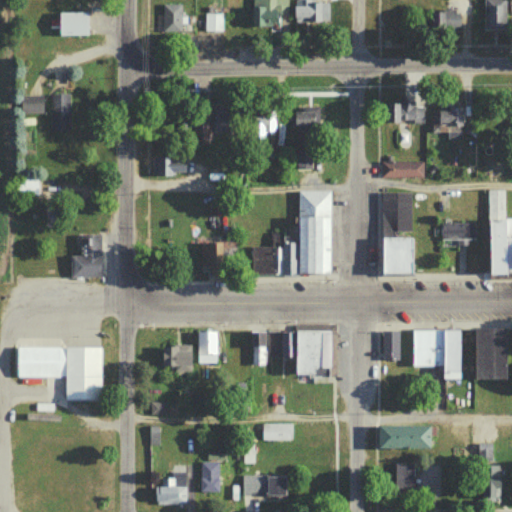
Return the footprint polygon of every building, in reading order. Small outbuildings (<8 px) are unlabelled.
[(286,0),(252,0),(253,28),(276,28),(276,16),(287,15),(286,0)] [(328,11),(319,11),(319,1),(310,1),(309,0),(293,0),(293,21),(328,22),(328,11)] [(504,0),(482,0),(483,29),(505,29),(504,0)] [(162,33),(195,33),(195,15),(180,15),(180,4),(162,4),(162,33)] [(431,11),(431,29),(458,29),(458,11),(431,11)] [(58,35),(86,35),(86,12),(58,12),(58,35)] [(221,31),(221,14),(204,14),(204,31),(221,31)] [(49,92),(49,129),(69,129),(69,92),(49,92)] [(20,114),(42,114),(42,95),(20,95),(20,114)] [(423,101),(385,101),(385,123),(423,123),(423,101)] [(447,137),(460,137),(460,107),(436,107),(436,128),(447,128),(447,137)] [(292,108),(292,127),(317,127),(317,108),(292,108)] [(266,145),(266,130),(273,130),(273,113),(249,113),(249,145),(266,145)] [(200,143),(230,143),(230,120),(200,120),(200,143)] [(296,168),(310,168),(310,138),(296,138),(296,168)] [(161,176),(184,176),(184,157),(161,157),(161,176)] [(380,177),(421,177),(421,161),(380,161),(380,177)] [(36,196),(36,178),(14,178),(14,196),(36,196)] [(487,190),(488,273),(511,273),(511,218),(503,218),(503,190),(487,190)] [(328,191),(296,191),(296,241),(281,241),(281,234),(270,234),(270,247),(251,247),(251,274),(328,274),(328,191)] [(380,192),(380,232),(409,232),(409,192),(380,192)] [(99,235),(79,235),(79,256),(69,256),(69,277),(99,277),(99,235)] [(379,237),(379,274),(409,274),(409,237),(379,237)] [(200,242),(200,267),(206,267),(206,275),(223,275),(223,258),(234,258),(234,242),(200,242)] [(504,379),(504,328),(472,328),(472,379),(504,379)] [(458,330),(411,330),(411,366),(441,366),(441,379),(458,379),(458,330)] [(293,331),(293,375),(333,375),(333,331),(293,331)] [(215,332),(196,332),(196,364),(215,364),(215,332)] [(251,332),(251,366),(263,366),(263,332),(251,332)] [(266,357),(290,357),(290,332),(266,332),(266,357)] [(381,360),(398,360),(398,332),(381,332),(381,360)] [(15,378),(64,378),(64,400),(99,400),(99,348),(15,347),(15,378)] [(160,347),(160,369),(189,369),(189,347),(160,347)] [(149,415),(167,415),(167,402),(149,402),(149,415)] [(378,423),(429,423),(429,446),(378,446),(378,423)] [(261,440),(291,440),(291,424),(261,424),(261,440)] [(499,502),(499,463),(489,463),(489,444),(478,444),(478,502),(499,502)] [(218,462),(199,462),(199,493),(218,493),(218,462)] [(394,462),(395,497),(410,497),(410,462),(394,462)] [(259,496),(259,476),(242,476),(242,496),(259,496)] [(184,477),(154,477),(154,505),(184,505),(184,477)] [(284,477),(265,477),(265,497),(284,497),(284,477)]
